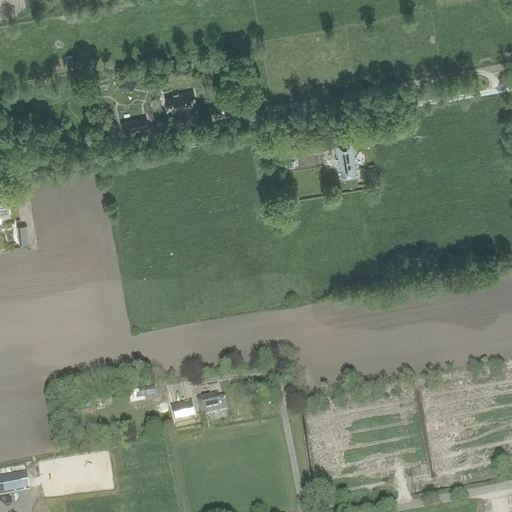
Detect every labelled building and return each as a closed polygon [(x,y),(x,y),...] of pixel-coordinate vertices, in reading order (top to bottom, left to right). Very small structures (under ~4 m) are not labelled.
[(119,88),(128,88),(131,80),(118,81),(119,88)] [(173,112),(179,111),(183,111),(183,110),(195,108),(193,92),(169,95),(169,97),(166,98),(167,107),(172,106),(173,112)] [(149,127),(147,117),(123,122),(125,132),(149,127)] [(297,149),(328,144),(326,131),(295,136),(297,149)] [(358,170),(357,161),(354,141),(334,144),(337,164),(338,164),(339,169),(338,169),(338,174),(341,173),(341,178),(357,175),(356,170),(358,170)] [(0,218),(10,217),(7,201),(0,202),(0,218)] [(29,244),(27,225),(17,226),(19,245),(29,244)] [(227,408),(224,395),(216,397),(215,393),(196,396),(200,414),(227,408)] [(169,406),(174,424),(195,419),(191,401),(169,406)] [(382,407),(361,411),(365,434),(386,430),(382,407)] [(460,446),(463,464),(490,459),(487,441),(460,446)] [(123,461),(29,474),(32,495),(126,482),(123,461)] [(0,478),(0,495),(29,490),(26,474),(0,478)]
